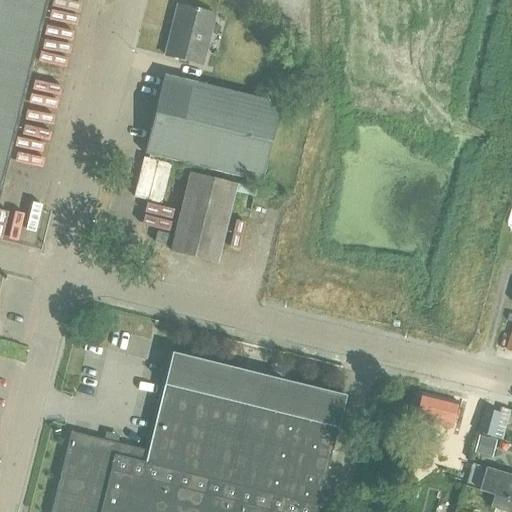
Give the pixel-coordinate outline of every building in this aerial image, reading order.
[(0,0),(0,194),(48,0),(0,0)] [(50,169),(83,0),(54,0),(21,164),(50,169)] [(214,15),(177,6),(165,56),(202,65),(214,15)] [(261,183),(281,106),(164,77),(145,154),(149,155),(154,157),(261,183)] [(144,160),(134,198),(161,205),(171,167),(153,162),(154,157),(149,155),(148,161),(144,160)] [(217,263),(236,186),(189,174),(170,252),(217,263)] [(166,246),(169,236),(157,232),(154,243),(166,246)] [(316,511),(337,429),(345,396),(172,354),(165,387),(149,452),(71,433),(51,511),(316,511)] [(421,392),(415,417),(451,427),(458,402),(421,392)] [(510,419),(485,411),(479,434),(503,442),(510,419)] [(475,452),(490,456),(494,441),(480,436),(475,452)] [(492,496),(511,502),(511,476),(472,464),(465,487),(492,496)] [(511,511),(511,502),(492,496),(488,508),(501,511),(511,511)]
